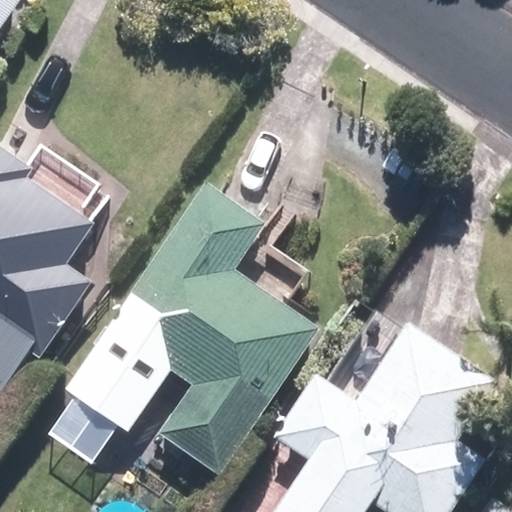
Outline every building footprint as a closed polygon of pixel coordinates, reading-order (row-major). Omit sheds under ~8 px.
[(0,0),(0,21),(15,0),(0,0)] [(0,386),(22,351),(35,359),(84,282),(60,267),(93,213),(0,154),(0,386)] [(154,435),(214,472),(304,328),(223,278),(256,225),(199,189),(111,330),(190,379),(154,435)] [(483,379),(398,326),(349,404),(308,379),(273,435),(307,456),(272,511),(358,511),(366,500),(385,511),(438,511),(472,459),(444,441),(483,379)] [(511,511),(511,498),(502,511),(489,503),(482,511),(511,511)]
